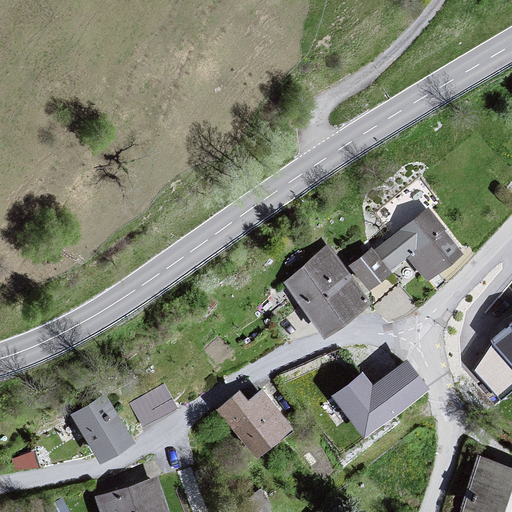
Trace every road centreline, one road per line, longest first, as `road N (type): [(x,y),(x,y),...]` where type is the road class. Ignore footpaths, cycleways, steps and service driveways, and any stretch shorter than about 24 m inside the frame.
road 1 (secondary): [(511,44),(328,155),(116,302),(0,358)]
road 2 (residential): [(0,491),(150,452),(205,405),(288,360),(356,337),(414,339)]
road 3 (residential): [(414,339),(432,361),(446,408),(429,511)]
road 4 (residential): [(414,339),(511,238)]
